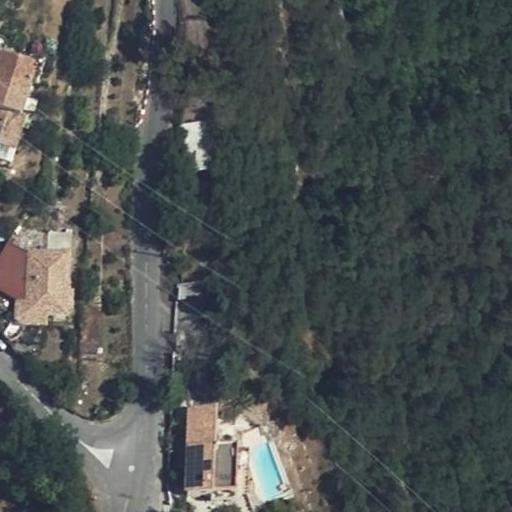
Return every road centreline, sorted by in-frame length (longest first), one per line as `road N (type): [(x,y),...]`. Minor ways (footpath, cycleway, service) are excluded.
road 1 (unclassified): [(170,0),(148,215),(148,385),(134,464)]
road 2 (unclassified): [(134,464),(83,442),(0,376)]
